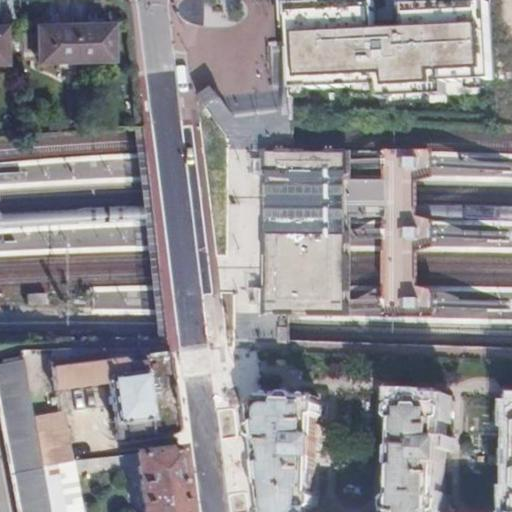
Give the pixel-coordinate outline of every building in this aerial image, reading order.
[(301,0),(304,88),(494,80),(491,0),(301,0)] [(34,61),(72,60),(71,22),(32,23),(34,61)] [(71,22),(72,60),(109,59),(108,22),(71,22)] [(350,219),(351,200),(351,181),(351,178),(352,150),(303,149),(292,149),(265,148),(264,176),(263,203),(263,230),(262,252),(262,273),(261,298),(261,315),(287,316),(348,317),(349,279),(350,232),(350,219)] [(408,162),(408,168),(420,168),(420,163),(420,157),(408,157),(408,162)] [(408,233),(407,238),(419,239),(419,233),(419,228),(408,227),(408,233)] [(49,294),(27,294),(27,306),(49,306),(49,294)] [(408,303),(408,309),(419,309),(419,303),(419,298),(408,298),(408,303)] [(174,393),(168,352),(100,359),(99,354),(62,358),(62,364),(50,365),(53,389),(108,382),(119,440),(179,431),(174,393)] [(30,417),(17,359),(0,362),(0,434),(15,511),(50,511),(39,460),(30,417)] [(266,507),(266,511),(313,511),(314,508),(319,504),(319,496),(315,491),(318,417),(321,415),(322,405),(318,402),(318,396),(261,394),(252,405),(266,507)] [(438,511),(442,509),(442,501),(439,498),(441,422),(445,419),(445,410),(442,406),(442,401),(422,400),(419,397),(407,396),(405,400),(392,399),(392,404),(388,408),(388,416),(392,419),(389,495),(384,499),(384,507),(388,510),(388,511),(438,511)] [(57,413),(30,417),(39,460),(66,458),(57,413)] [(190,511),(182,448),(137,452),(145,511),(190,511)] [(76,511),(66,458),(39,460),(50,511),(76,511)]
